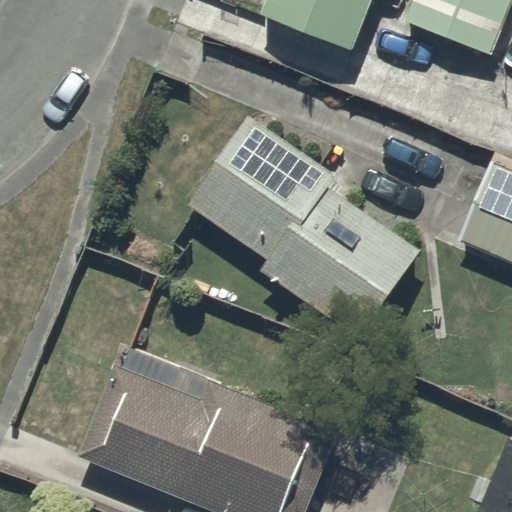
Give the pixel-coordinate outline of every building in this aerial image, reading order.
[(270,0),(259,26),(351,66),(379,0),(390,0),(391,0),(270,0)] [(511,2),(511,0),(413,0),(406,20),(493,54),(511,2)] [(251,127),(190,218),(269,272),(261,284),(362,352),(422,264),(330,203),(340,187),(251,127)] [(511,165),(495,159),(459,251),(511,272),(511,165)] [(118,374),(76,466),(185,511),(309,511),(339,442),(132,355),(123,376),(118,374)] [(511,511),(511,470),(499,465),(480,511),(511,511)]
